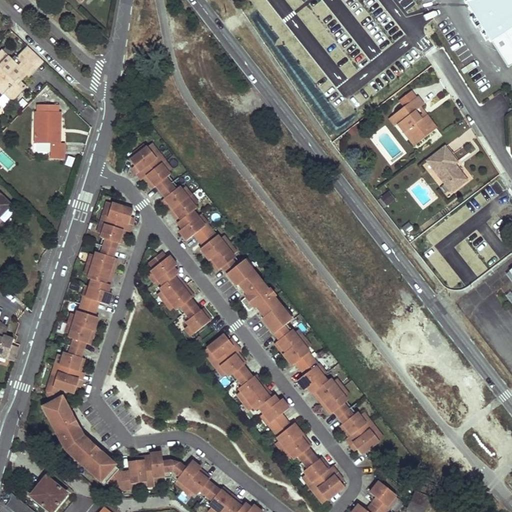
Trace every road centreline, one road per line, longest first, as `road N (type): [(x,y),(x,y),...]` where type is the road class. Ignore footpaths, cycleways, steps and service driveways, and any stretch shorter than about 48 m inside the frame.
road 1 (tertiary): [(197,0),(511,406)]
road 2 (residential): [(283,511),(194,441),(130,443),(94,395),(150,217)]
road 3 (residential): [(150,217),(355,476)]
road 4 (residential): [(1,457),(94,173)]
road 5 (residential): [(0,1),(82,80),(112,90)]
